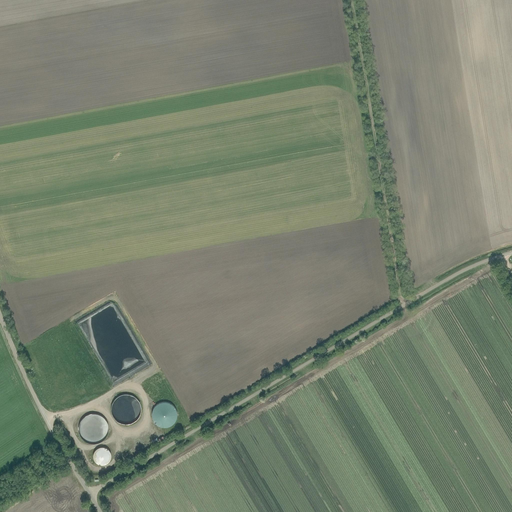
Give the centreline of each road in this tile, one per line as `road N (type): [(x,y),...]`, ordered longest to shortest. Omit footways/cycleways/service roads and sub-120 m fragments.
road 1 (unclassified): [(89,493),(404,303),(511,252)]
road 2 (track): [(404,303),(351,0)]
road 3 (track): [(46,419),(97,403),(152,369),(114,294)]
road 4 (unclassified): [(89,493),(0,314)]
